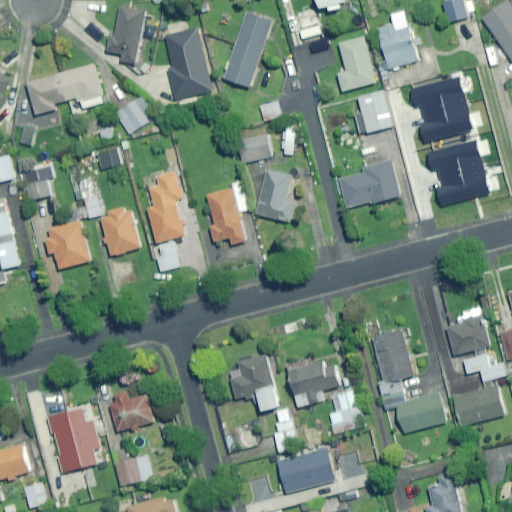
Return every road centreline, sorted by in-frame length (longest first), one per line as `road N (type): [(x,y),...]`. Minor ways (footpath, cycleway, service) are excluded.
road 1 (residential): [(174,320),(511,231)]
road 2 (residential): [(224,511),(174,320)]
road 3 (residential): [(0,365),(174,320)]
